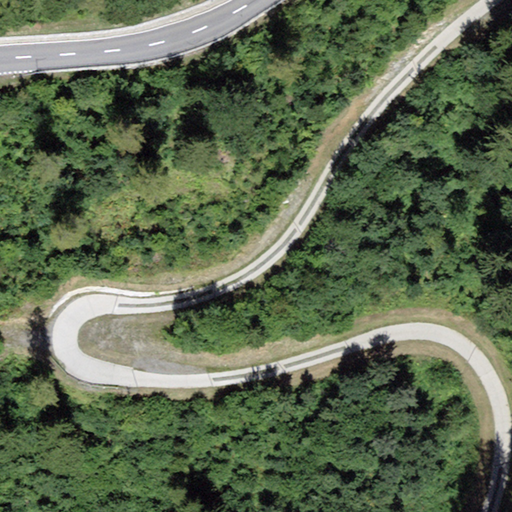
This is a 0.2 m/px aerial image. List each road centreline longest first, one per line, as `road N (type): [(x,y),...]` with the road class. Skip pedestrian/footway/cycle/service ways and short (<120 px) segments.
road 1 (track): [(492,0),(380,107),(281,256),(240,286),(187,305),(94,308),(75,318),(64,350),(76,365),(160,387),(241,384),(397,338),(425,335),(473,350),(498,383),(510,423),(499,511)]
road 2 (secondary): [(0,58),(143,46),(254,0)]
